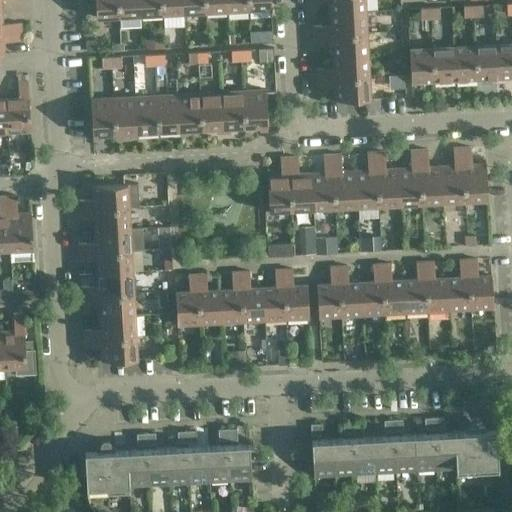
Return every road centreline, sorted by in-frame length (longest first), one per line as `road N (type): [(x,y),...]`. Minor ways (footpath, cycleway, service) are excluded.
road 1 (residential): [(290,0),(295,133),(511,117)]
road 2 (residential): [(88,397),(58,373),(47,193),(57,162),(54,69)]
road 3 (residential): [(286,386),(511,368)]
road 4 (residential): [(88,397),(286,386)]
road 5 (residential): [(0,499),(88,397)]
